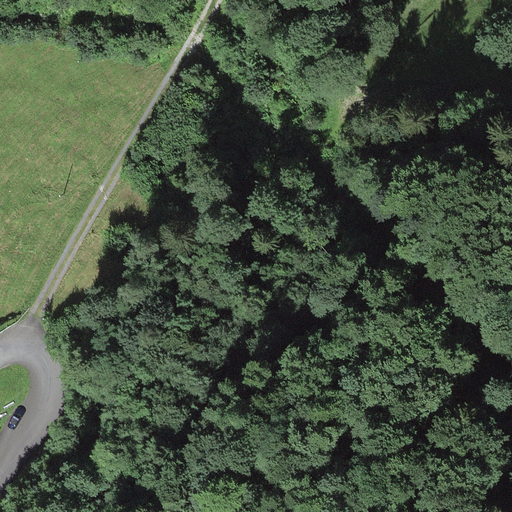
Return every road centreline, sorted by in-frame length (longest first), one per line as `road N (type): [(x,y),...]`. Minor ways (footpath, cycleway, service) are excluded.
road 1 (track): [(25,346),(93,204),(216,0)]
road 2 (unclassified): [(0,350),(25,346),(37,356),(51,396),(37,434),(0,487)]
road 3 (track): [(334,108),(363,90),(407,81),(511,85)]
road 4 (track): [(325,137),(345,77),(416,0)]
